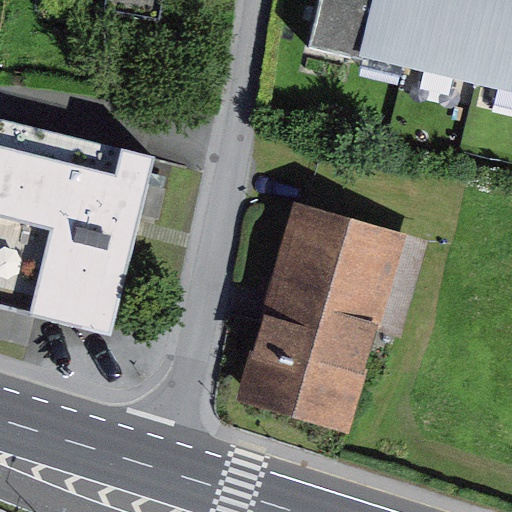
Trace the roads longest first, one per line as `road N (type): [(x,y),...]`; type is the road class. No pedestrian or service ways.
road 1 (residential): [(169,473),(201,348),(266,0)]
road 2 (secondary): [(169,473),(0,419)]
road 3 (secondary): [(292,511),(169,473)]
